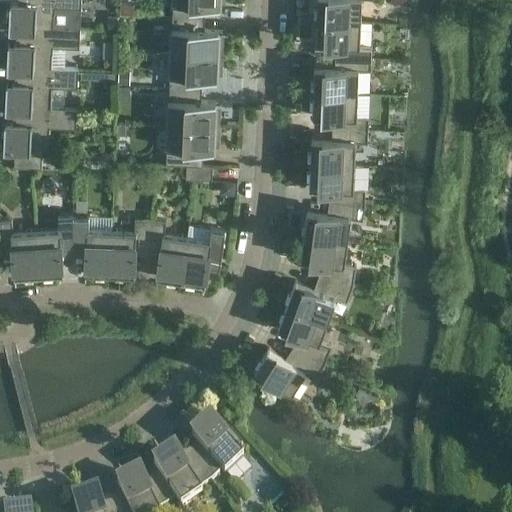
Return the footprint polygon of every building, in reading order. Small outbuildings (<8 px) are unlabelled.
[(7,11),(6,22),(9,22),(9,27),(20,27),(20,26),(53,28),(53,27),(80,28),(81,0),(21,0),(21,4),(10,3),(9,11),(7,11)] [(223,0),(172,0),(172,16),(199,17),(200,6),(219,7),(220,2),(224,2),(223,0)] [(316,0),(316,19),(360,21),(361,0),(316,0)] [(172,16),(171,52),(222,54),(222,35),(218,35),(218,30),(199,29),(199,17),(172,16)] [(360,21),(316,19),(315,44),(341,45),(340,56),(371,58),(372,45),(360,44),(360,21)] [(80,28),(53,27),(53,28),(20,26),(20,27),(19,44),(8,43),(7,51),(5,50),(4,62),(7,62),(7,67),(18,67),(18,66),(52,68),(52,67),(53,47),(79,48),(80,28)] [(171,52),(169,88),(196,89),(197,78),(216,79),(217,74),(221,74),(222,54),(171,52)] [(313,91),(357,93),(358,70),(370,71),(371,58),(340,56),(340,67),(314,66),(313,91)] [(78,68),(52,67),(52,68),(18,66),(18,67),(18,84),(6,83),(6,91),(3,90),(3,102),(5,102),(5,107),(17,107),(17,106),(50,108),(50,107),(51,87),(77,88),(78,68)] [(169,88),(168,124),(218,126),(219,107),(215,106),(215,101),(196,101),(196,89),(169,88)] [(357,93),(313,91),(312,116),(338,117),(337,128),(368,130),(368,117),(356,116),(357,93)] [(1,130),(1,142),(3,142),(3,147),(15,147),(14,153),(14,167),(41,168),(42,154),(42,148),(48,149),(49,127),(76,128),(77,108),(50,107),(50,108),(17,106),(17,107),(16,124),(4,123),(4,130),(1,130)] [(186,165),(193,165),(194,150),(213,151),(213,146),(218,146),(218,126),(168,124),(166,164),(186,165)] [(310,163),(354,165),(355,142),(367,142),(368,130),(337,128),(337,139),(311,138),(310,163)] [(334,201),(365,204),(365,188),(353,188),(354,165),(310,163),(309,188),(335,189),(334,201)] [(212,166),(193,165),(186,165),(186,178),(212,179),(212,166)] [(365,204),(334,201),(332,214),(307,210),(303,235),(347,241),(351,218),(362,220),(365,204)] [(35,230),(39,274),(63,273),(62,247),(74,246),(73,215),(58,216),(58,228),(35,230)] [(110,273),(111,229),(88,228),(89,216),(73,215),(74,246),(86,246),(85,272),(110,273)] [(111,229),(110,273),(134,274),(135,248),(148,249),(150,218),(135,218),(134,230),(111,229)] [(150,218),(148,249),(160,250),(156,276),(181,280),(187,236),(164,233),(166,221),(150,218)] [(39,274),(35,230),(13,231),(12,219),(0,220),(0,247),(0,251),(12,250),(14,276),(39,274)] [(187,236),(181,280),(205,283),(209,258),(221,259),(225,229),(211,227),(210,239),(187,236)] [(324,277),(353,284),(356,265),(344,264),(347,241),(303,235),(300,259),(326,263),(324,277)] [(353,284),(324,277),(319,290),(294,281),(286,304),(328,319),(336,298),(347,302),(353,284)] [(297,349),(324,363),(331,345),(320,341),(328,319),(286,304),(277,327),(302,336),(297,349)] [(324,363),(297,349),(290,361),(267,347),(254,369),(267,378),(264,382),(284,394),(287,390),(291,393),(304,373),(314,379),(324,363)] [(187,452),(211,481),(221,472),(224,475),(243,458),(236,450),(240,446),(241,448),(242,447),(241,444),(237,440),(235,437),(232,434),(230,432),(227,430),(225,428),(224,430),(226,430),(221,434),(210,423),(192,440),(195,444),(187,452)] [(150,477),(166,505),(175,499),(181,508),(202,493),(199,489),(211,481),(187,452),(178,458),(175,453),(153,468),(157,472),(150,477)] [(110,498),(115,511),(158,511),(157,510),(166,505),(150,477),(142,481),(140,476),(117,488),(120,493),(110,498)] [(115,511),(110,498),(99,501),(97,496),(73,504),(75,511),(115,511)]
